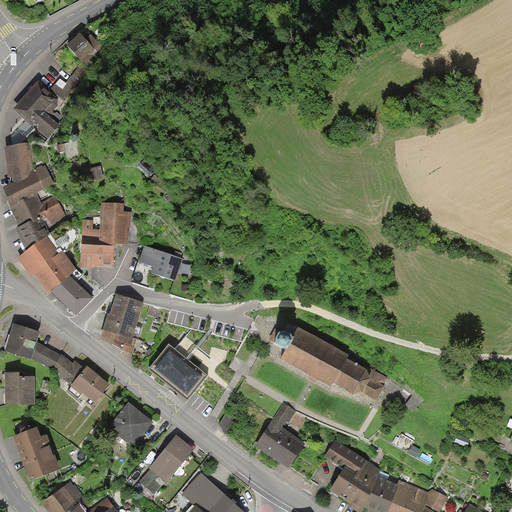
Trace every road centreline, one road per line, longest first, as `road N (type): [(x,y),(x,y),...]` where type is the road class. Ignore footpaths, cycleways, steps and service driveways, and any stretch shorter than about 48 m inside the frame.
road 1 (track): [(213,312),(289,303),(402,345),(511,357)]
road 2 (residential): [(285,495),(69,330)]
road 3 (residential): [(69,330),(114,289),(213,312)]
